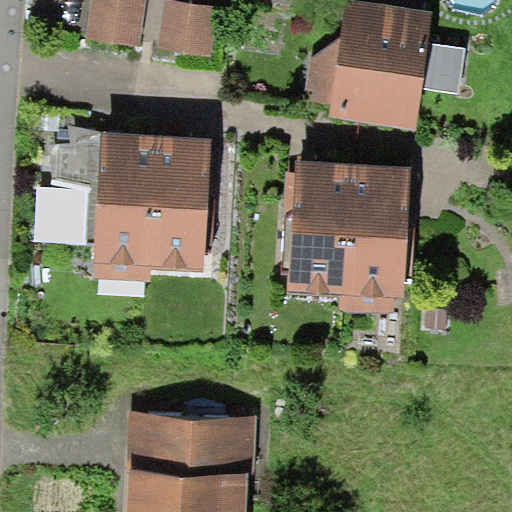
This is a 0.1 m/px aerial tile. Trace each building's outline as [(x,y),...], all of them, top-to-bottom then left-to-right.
[(138,0),(88,0),(83,35),(131,43),(138,0)] [(213,6),(173,0),(158,0),(150,54),(204,63),(213,6)] [(425,12),(341,1),(336,41),(303,37),(293,109),(410,124),(425,12)] [(204,129),(41,120),(55,180),(93,182),(87,280),(144,283),(145,266),(196,268),(204,129)] [(411,166),(294,157),(283,290),(332,294),(330,319),(399,324),(411,166)] [(241,511),(247,426),(130,418),(123,511),(241,511)]
